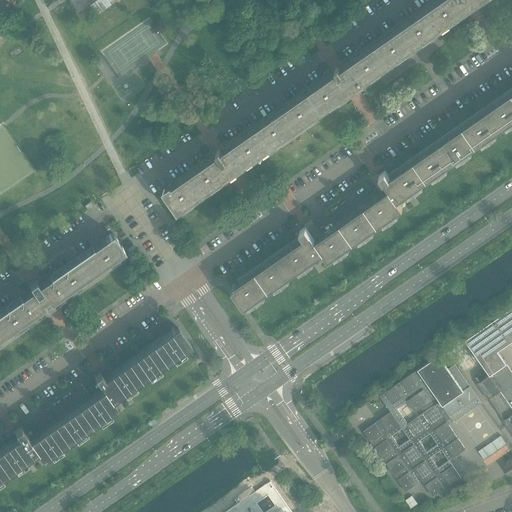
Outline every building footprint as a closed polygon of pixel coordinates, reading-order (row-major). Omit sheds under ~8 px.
[(107,0),(99,0),(91,6),(97,16),(111,5),(107,0)] [(169,185),(163,190),(178,212),(216,186),(230,176),(233,180),(237,177),(240,175),(237,171),(249,163),(333,105),(349,93),(351,97),(355,95),(358,92),(356,88),(376,74),(382,70),(396,60),(408,52),(408,51),(422,42),(434,33),(448,23),(455,19),(467,10),(470,14),(473,12),(477,9),(474,5),(481,0),(437,0),(408,21),(339,68),(338,67),(335,69),(334,69),(336,71),(221,151),(220,149),(216,151),(218,153),(172,185),(172,184),(171,184),(169,185)] [(237,287),(232,290),(246,309),(247,309),(245,307),(249,304),(251,308),(260,302),(257,298),(310,261),(320,255),(323,252),(328,259),(328,260),(403,208),(402,207),(398,201),(401,198),(408,194),(411,191),(511,121),(511,88),(494,101),(492,102),(465,122),(462,123),(460,125),(457,127),(426,148),(424,150),(408,161),(392,173),(388,175),(385,171),(382,174),(379,176),(381,179),(375,183),(382,193),(376,198),(334,227),(328,231),(323,234),(321,236),(314,226),(308,230),(306,226),(303,229),(300,231),(302,234),(236,281),(237,283),(237,284),(235,285),(237,287)] [(87,210),(93,205),(91,202),(85,206),(87,210)] [(0,336),(44,306),(47,311),(48,311),(51,308),(54,306),(51,301),(124,250),(112,233),(105,238),(107,240),(40,286),(35,279),(29,283),(34,291),(0,314),(0,336)] [(509,308),(465,338),(478,356),(480,360),(490,374),(477,382),(478,383),(488,398),(489,398),(504,419),(503,419),(503,420),(511,432),(511,368),(507,362),(504,356),(499,349),(511,340),(511,304),(508,307),(509,308)] [(0,476),(21,462),(24,460),(31,456),(32,455),(35,453),(36,452),(42,459),(115,408),(114,407),(110,400),(112,399),(121,392),(173,356),(185,348),(186,347),(190,344),(177,325),(173,328),(171,326),(163,332),(164,334),(132,356),(111,371),(106,364),(99,369),(93,373),(80,382),(81,383),(90,396),(42,430),(33,417),(32,416),(18,426),(12,429),(7,433),(12,440),(0,448),(0,476)] [(482,402),(455,363),(448,368),(439,355),(418,369),(437,396),(440,401),(435,405),(448,424),(449,424),(482,402)] [(466,449),(449,424),(448,424),(435,405),(408,423),(397,407),(407,400),(415,411),(437,396),(418,369),(380,395),(390,411),(363,430),(404,490),(421,479),(432,495),(461,476),(449,460),(466,449)] [(492,432),(498,428),(493,420),(486,424),(492,432)] [(501,436),(478,451),(484,459),(486,458),(506,444),(501,436)] [(225,511),(292,511),(289,508),(270,481),(225,511)] [(412,495),(406,500),(411,508),(418,504),(412,495)]
